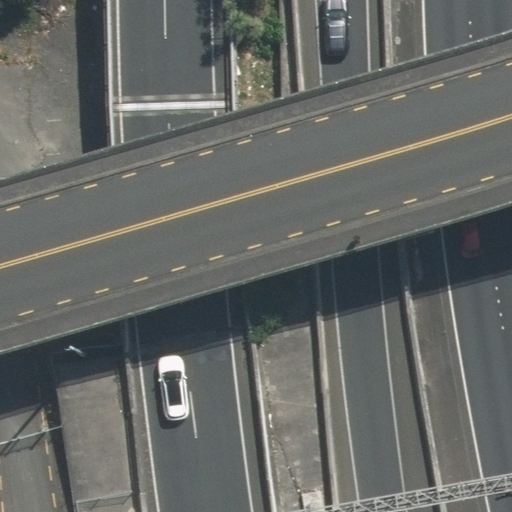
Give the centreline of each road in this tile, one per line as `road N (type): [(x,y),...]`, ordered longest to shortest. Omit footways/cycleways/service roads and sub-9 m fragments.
road 1 (secondary): [(0,266),(511,117)]
road 2 (motorway): [(383,511),(363,390),(344,0)]
road 3 (motorway): [(208,511),(185,337),(166,0)]
road 4 (motorway): [(511,372),(484,223),(470,0)]
